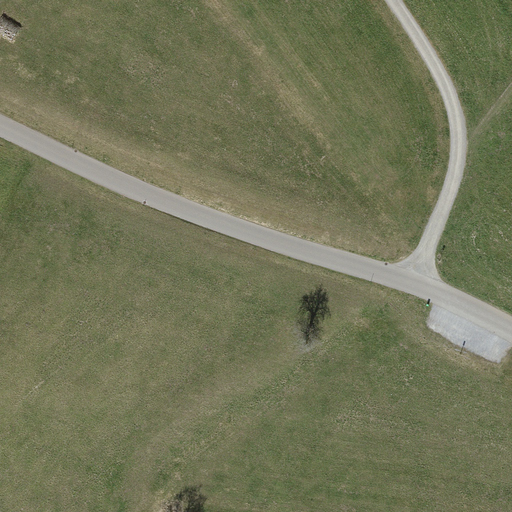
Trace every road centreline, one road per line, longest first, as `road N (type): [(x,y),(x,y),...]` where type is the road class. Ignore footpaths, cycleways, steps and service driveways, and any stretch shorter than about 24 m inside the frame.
road 1 (unclassified): [(0,124),(168,202),(437,293),(511,328)]
road 2 (track): [(394,0),(441,75),(460,134),(454,177),(412,284)]
